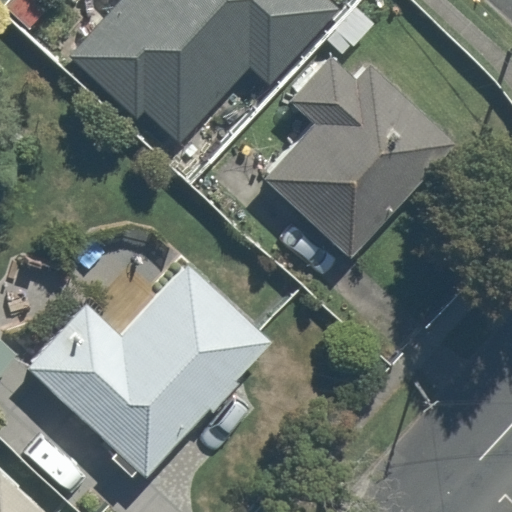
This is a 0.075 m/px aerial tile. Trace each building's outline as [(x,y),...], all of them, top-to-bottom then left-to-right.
[(258,86),(332,0),(95,0),(56,46),(162,137),(229,61),(258,86)] [(432,148),(331,41),(271,98),(297,126),(257,164),(332,243),(432,148)] [(255,324),(175,252),(109,325),(73,292),(18,354),(134,458),(255,324)] [(0,352),(9,343),(0,335),(0,352)] [(0,511),(39,511),(0,473),(0,511)]
